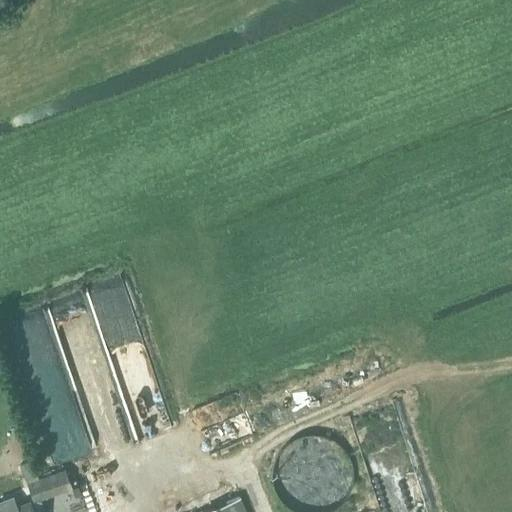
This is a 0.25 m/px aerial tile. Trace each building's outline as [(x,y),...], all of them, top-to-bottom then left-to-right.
[(11,0),(0,0),(0,8),(13,5),(11,0)] [(31,460),(20,464),(26,482),(37,478),(31,460)] [(27,482),(34,501),(71,488),(72,487),(65,468),(27,482)] [(72,487),(71,488),(75,497),(81,494),(78,485),(72,487)] [(200,511),(245,511),(240,496),(200,511)] [(33,511),(30,503),(5,511),(33,511)]
